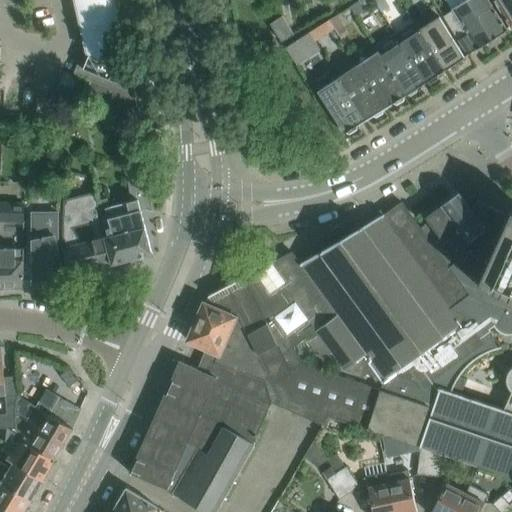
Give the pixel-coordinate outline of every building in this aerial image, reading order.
[(125,61),(111,0),(77,0),(89,52),(81,54),(73,73),(85,78),(134,97),(135,95),(127,61),(125,61)] [(279,0),(282,10),(293,7),(290,0),(279,0)] [(374,4),(371,0),(358,0),(349,5),(355,16),(374,4)] [(380,14),(389,8),(384,0),(371,0),(374,4),(380,14)] [(488,43),(460,0),(445,0),(466,32),(457,39),(468,56),(488,43)] [(508,30),(488,0),(460,0),(488,43),(508,30)] [(511,27),(511,0),(493,0),(511,28),(511,27)] [(336,15),(328,20),(333,28),(338,35),(346,30),(336,15)] [(292,34),(281,16),(269,24),(280,42),(292,34)] [(465,58),(439,17),(418,31),(443,72),(465,58)] [(328,20),(309,32),(314,41),(333,28),(328,20)] [(443,72),(418,31),(398,43),(423,83),(426,81),(429,85),(438,79),(436,77),(443,72)] [(393,35),(375,47),(378,51),(381,55),(379,56),(403,95),(405,94),(410,96),(416,92),(416,88),(423,83),(398,43),(393,35)] [(309,57),(298,40),(287,47),(295,59),(298,64),(309,57)] [(379,56),(381,55),(378,51),(355,66),(382,109),(391,103),(395,105),(403,100),(402,96),(403,95),(379,56)] [(382,109),(355,66),(336,80),(362,121),(370,115),(374,117),(382,113),(381,109),(382,109)] [(134,97),(85,78),(83,96),(138,119),(135,98),(134,97)] [(362,121),(336,80),(316,93),(342,133),(344,132),(348,134),(355,129),(356,125),(362,121)] [(151,252),(140,211),(147,209),(148,211),(152,210),(151,205),(154,204),(153,201),(151,202),(140,134),(122,137),(131,200),(110,206),(108,198),(97,200),(112,264),(152,254),(152,252),(151,252)] [(0,201),(26,202),(27,189),(0,188),(0,201)] [(97,200),(96,192),(64,200),(62,248),(68,275),(112,264),(97,200)] [(482,228),(473,215),(458,194),(442,205),(442,206),(426,217),(430,222),(420,229),(455,275),(474,260),(464,243),(482,228)] [(493,326),(455,275),(420,229),(401,203),(383,216),(383,215),(324,250),(300,264),(292,252),(268,264),(269,266),(259,272),(257,270),(243,277),(266,321),(265,321),(287,369),(302,362),(294,346),(309,335),(311,338),(308,340),(321,359),(332,352),(344,368),(362,377),(369,372),(376,381),(383,377),(384,379),(380,389),(429,406),(423,423),(427,424),(439,389),(437,389),(438,387),(451,391),(453,387),(462,391),(467,379),(459,376),(461,373),(463,370),(467,366),(470,363),(475,359),(478,357),(482,355),(487,352),(492,350),(497,349),(490,331),(490,330),(489,329),(493,326)] [(0,223),(20,224),(21,208),(0,206),(0,223)] [(511,218),(506,215),(504,219),(478,206),(473,215),(482,228),(464,243),(474,260),(455,275),(493,326),(495,328),(501,333),(510,334),(511,333),(511,218)] [(511,211),(508,210),(506,215),(511,218),(511,368),(508,373),(507,382),(511,389),(510,390),(511,391),(503,409),(511,412),(511,211)] [(64,276),(55,239),(58,238),(59,212),(33,212),(33,241),(33,281),(64,276)] [(0,287),(23,287),(24,249),(0,247),(0,287)] [(265,321),(266,321),(243,277),(208,296),(204,304),(203,303),(186,340),(206,349),(202,360),(197,369),(178,361),(177,362),(179,362),(149,428),(129,471),(128,472),(134,474),(174,491),(173,493),(207,511),(216,511),(255,444),(254,443),(272,402),(322,424),(323,424),(328,417),(415,446),(423,423),(429,406),(380,389),(303,363),(302,362),(287,369),(265,321)] [(427,424),(419,446),(437,452),(511,477),(511,412),(503,409),(451,391),(438,387),(437,389),(439,389),(433,407),(427,424)] [(74,426),(78,416),(82,409),(58,396),(48,413),(26,399),(21,407),(15,404),(15,406),(14,406),(15,417),(26,424),(63,445),(74,426)] [(15,417),(14,406),(3,407),(4,427),(8,428),(8,429),(16,430),(15,417)] [(63,445),(26,424),(15,417),(16,430),(8,429),(7,441),(7,442),(15,443),(24,443),(53,460),(63,445)] [(53,460),(24,443),(15,443),(7,442),(2,450),(9,454),(6,458),(13,462),(42,480),(53,460)] [(428,474),(431,451),(420,448),(417,473),(428,474)] [(440,476),(443,455),(431,451),(428,474),(440,476)] [(42,480),(13,462),(10,466),(0,459),(0,480),(1,481),(0,482),(31,500),(42,480)] [(359,485),(346,465),(336,472),(348,492),(359,485)] [(331,468),(323,472),(327,478),(339,498),(348,492),(336,472),(334,473),(331,468)] [(386,474),(366,479),(372,511),(394,511),(388,482),(386,474)] [(416,511),(409,478),(388,482),(394,511),(416,511)] [(23,511),(31,500),(0,482),(0,483),(0,506),(10,511),(23,511)] [(455,511),(465,493),(446,483),(430,511),(455,511)] [(470,485),(466,493),(465,493),(455,511),(478,511),(484,503),(483,502),(487,494),(470,485)] [(153,511),(157,506),(126,487),(124,491),(121,489),(116,498),(119,500),(111,511),(153,511)] [(511,500),(509,503),(501,495),(493,503),(501,511),(511,501),(511,500)] [(501,511),(511,511),(511,501),(501,511)]
